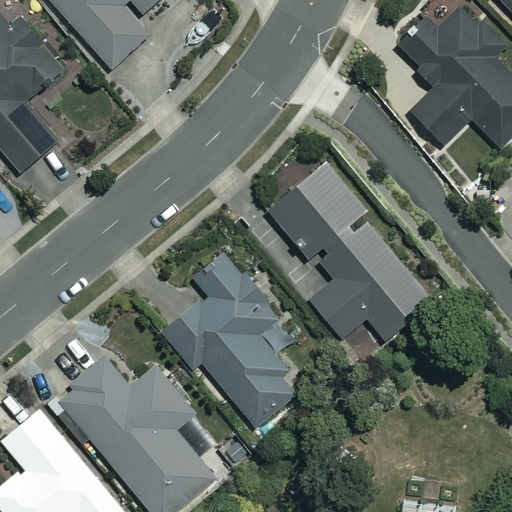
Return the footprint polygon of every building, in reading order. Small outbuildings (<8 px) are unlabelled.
[(150,33),(125,4),(129,0),(132,0),(142,11),(154,0),(53,0),(112,66),(150,33)] [(511,0),(503,0),(511,9),(511,0)] [(428,14),(400,44),(418,62),(414,66),(434,85),(411,109),(445,142),(470,116),(500,145),(511,132),(511,72),(495,56),(506,45),(461,3),(440,25),(428,14)] [(12,23),(0,9),(0,147),(19,170),(58,137),(24,98),(63,65),(21,15),(12,23)] [(384,337),(431,298),(364,218),(354,226),(349,221),(366,207),(325,158),(265,209),(306,257),(322,244),(329,251),(317,261),(332,278),(310,297),(342,335),(365,315),(384,337)] [(274,353),(300,332),(263,286),(268,282),(254,265),(245,271),(228,249),(194,276),(207,292),(163,328),(193,365),(201,358),(255,425),(301,387),(274,353)] [(131,384),(108,355),(58,396),(152,511),(171,511),(215,476),(199,456),(217,441),(155,365),(131,384)] [(126,511),(39,406),(1,438),(23,464),(0,483),(0,505),(5,511),(4,511),(126,511)]
